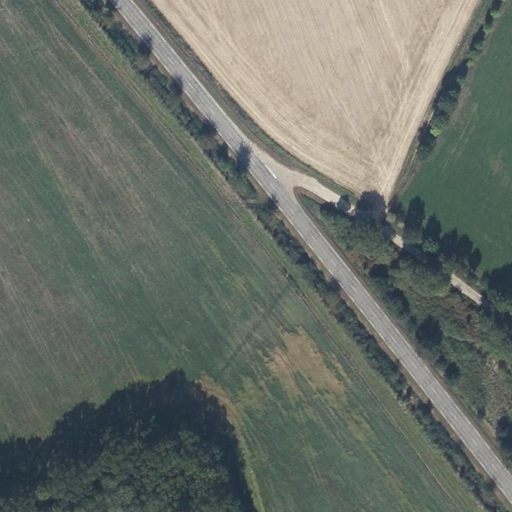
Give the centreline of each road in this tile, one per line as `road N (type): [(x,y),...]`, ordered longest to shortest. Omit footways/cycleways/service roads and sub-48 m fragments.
road 1 (secondary): [(511,490),(265,181)]
road 2 (unclassified): [(511,324),(313,186),(285,177),(265,181)]
road 3 (secondary): [(265,181),(116,0)]
